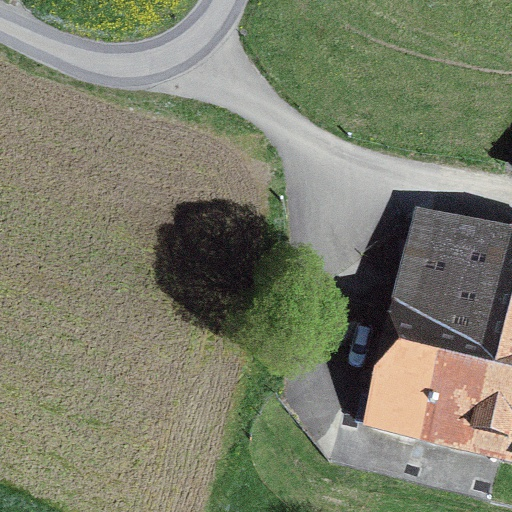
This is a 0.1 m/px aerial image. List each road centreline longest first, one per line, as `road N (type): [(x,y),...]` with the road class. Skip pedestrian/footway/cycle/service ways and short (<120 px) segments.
road 1 (track): [(511,214),(320,185),(250,118),(177,65)]
road 2 (track): [(0,38),(114,78),(177,65),(214,0)]
road 3 (track): [(321,348),(320,185)]
